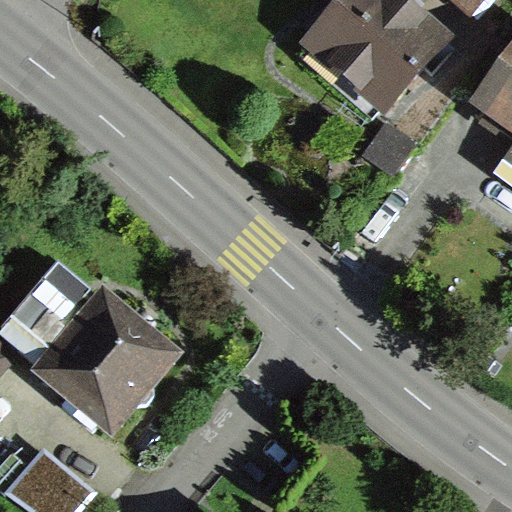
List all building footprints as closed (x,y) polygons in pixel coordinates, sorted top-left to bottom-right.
[(458,45),(407,0),(344,0),(299,51),(384,127),(458,45)] [(485,0),(444,0),(470,21),(485,0)] [(511,52),(468,112),(511,143),(511,154),(498,173),(511,183),(511,52)] [(415,149),(386,130),(364,162),(393,181),(415,149)] [(60,270),(0,339),(39,372),(34,379),(113,447),(184,365),(103,296),(98,302),(60,270)] [(0,377),(12,364),(0,353),(0,377)] [(82,511),(95,496),(46,456),(14,494),(35,511),(82,511)]
